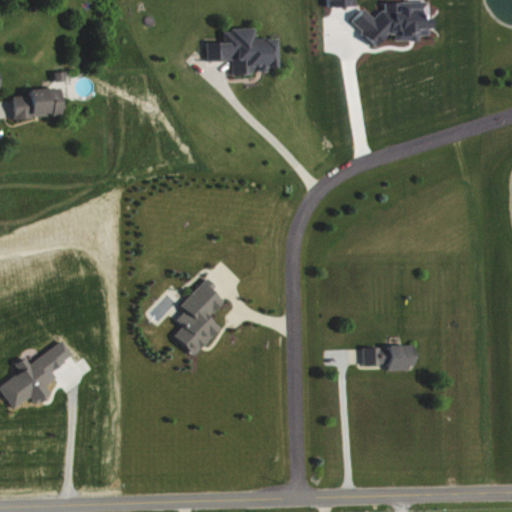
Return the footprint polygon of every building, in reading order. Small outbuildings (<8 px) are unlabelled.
[(352,20),(362,29),(362,33),(377,46),(389,33),(397,33),(397,39),(420,40),(420,35),(426,35),(434,25),(435,17),(429,17),(429,2),(387,1),(387,10),(382,10),(375,18),(364,8),(352,20)] [(277,37),(256,38),(255,28),(225,28),(225,41),(210,42),(210,60),(234,60),(234,73),(267,72),(267,66),(277,65),(277,37)] [(62,116),(61,87),(31,88),(32,94),(16,95),(16,117),(62,116)] [(175,335),(196,355),(222,327),(210,317),(225,301),(213,289),(217,285),(208,277),(182,305),(187,309),(177,319),(184,325),(175,335)] [(2,386),(16,406),(32,394),(39,403),(53,393),(46,384),(57,377),(52,370),(74,355),(64,341),(31,365),(27,358),(19,363),(24,371),(2,386)] [(365,346),(366,364),(390,364),(390,368),(416,368),(416,345),(365,346)]
